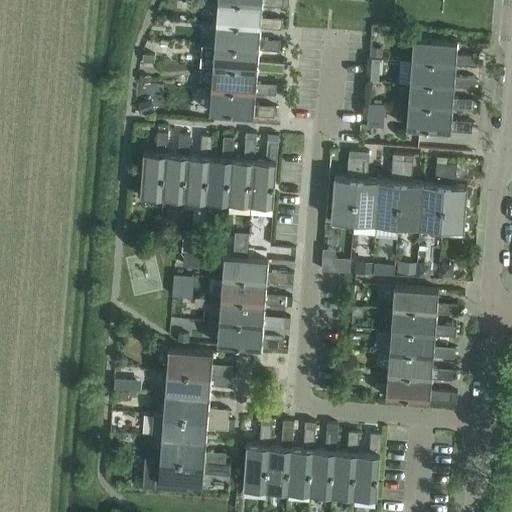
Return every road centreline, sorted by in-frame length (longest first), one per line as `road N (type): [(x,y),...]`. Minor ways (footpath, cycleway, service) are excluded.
road 1 (residential): [(483,422),(301,409),(319,142),(335,33)]
road 2 (unclassified): [(511,90),(496,187),(492,307)]
